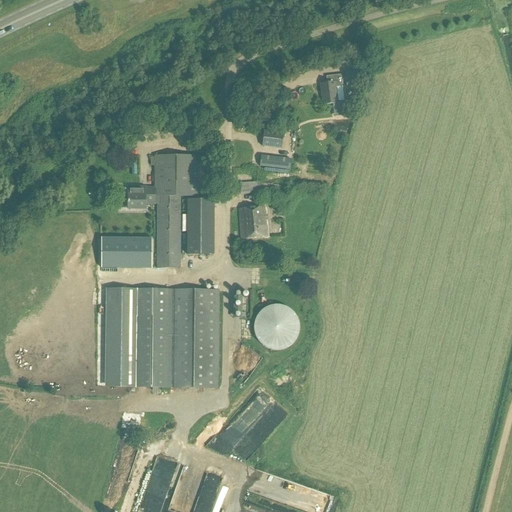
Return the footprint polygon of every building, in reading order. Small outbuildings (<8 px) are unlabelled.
[(319,85),(322,105),(338,103),(336,88),(342,87),(341,75),(326,77),(326,84),(319,85)] [(261,147),(281,150),(283,135),(263,133),(261,147)] [(155,189),(139,188),(127,188),(127,210),(146,210),(146,204),(152,204),(157,204),(156,269),(180,269),(180,198),(198,198),(198,195),(204,195),(204,158),(198,158),(198,156),(150,156),(150,165),(155,165),(155,189)] [(289,171),(290,161),(260,157),(259,167),(289,171)] [(239,184),(240,196),(261,194),(261,200),(270,199),(270,194),(280,194),(279,184),(260,185),(260,183),(239,184)] [(209,201),(187,201),(187,256),(209,256),(209,201)] [(238,210),(241,240),(267,238),(266,227),(265,227),(264,209),(238,210)] [(101,269),(151,269),(151,239),(101,238),(101,269)] [(106,290),(105,388),(137,389),(167,389),(218,390),(219,291),(135,290),(106,290)] [(300,328),(299,321),(295,314),(290,309),(284,306),(277,305),(269,306),(263,309),(258,314),(254,321),(253,328),(254,335),(258,342),(263,347),(269,351),(277,352),(284,351),(290,347),(295,342),(299,335),(300,328)] [(256,397),(264,406),(273,398),(264,389),(256,397)] [(277,400),(238,450),(240,452),(250,439),(262,449),(291,412),(277,400)] [(212,446),(224,434),(219,429),(207,440),(212,446)] [(295,507),(309,511),(327,511),(333,498),(302,487),(295,507)] [(182,495),(177,511),(189,511),(191,509),(193,510),(197,499),(182,495)]
